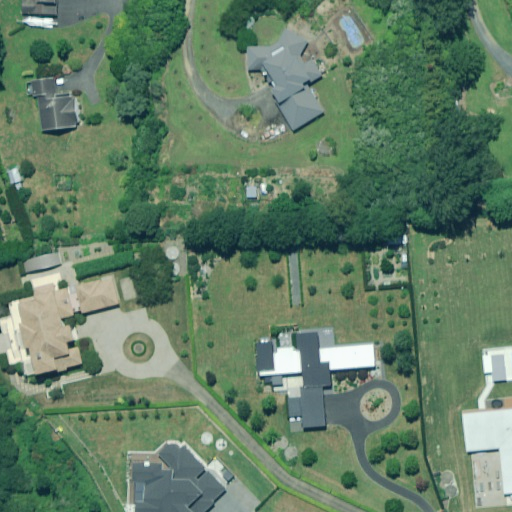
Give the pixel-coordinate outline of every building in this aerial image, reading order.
[(33,0),(33,1),(24,1),(23,15),(58,17),(59,0),(33,0)] [(309,44),(289,31),(273,48),(250,48),(250,71),(265,71),(275,89),(274,91),(285,110),(283,111),(295,132),(326,114),(309,86),(324,77),(315,61),(307,66),(301,56),(309,44)] [(58,94),(57,80),(33,83),(35,100),(40,99),(44,133),(80,128),(76,92),(58,94)] [(39,300),(24,304),(12,307),(16,323),(8,325),(14,351),(8,353),(13,373),(27,370),(29,379),(86,366),(76,327),(67,329),(65,320),(77,317),(76,314),(82,312),(83,316),(122,306),(115,279),(77,288),(78,294),(71,295),(68,281),(37,289),(39,300)] [(335,346),(334,331),(299,334),(301,349),(276,351),(275,343),(258,344),(261,377),(273,376),(288,375),(291,418),(305,417),(305,429),(328,427),(325,388),(333,388),(332,371),(377,368),(376,343),(335,346)] [(511,399),(505,400),(506,411),(465,415),(469,453),(502,450),(506,495),(511,494),(511,399)]
